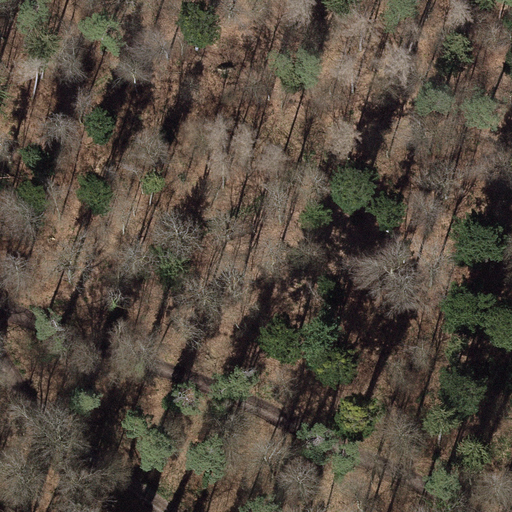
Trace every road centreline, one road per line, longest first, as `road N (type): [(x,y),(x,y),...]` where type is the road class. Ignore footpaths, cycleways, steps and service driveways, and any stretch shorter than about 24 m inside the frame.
road 1 (track): [(0,312),(249,400),(461,511)]
road 2 (track): [(167,511),(48,422),(0,357)]
